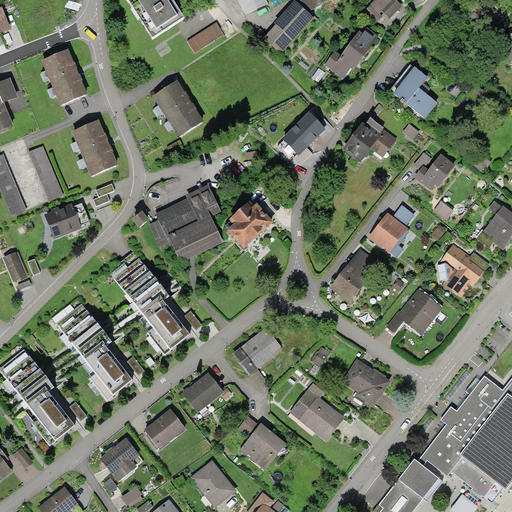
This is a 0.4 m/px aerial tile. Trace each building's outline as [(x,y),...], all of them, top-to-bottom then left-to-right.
[(182,22),(167,0),(127,0),(152,40),(182,22)] [(264,0),(235,0),(243,17),(267,6),(264,0)] [(301,0),(294,4),(305,15),(331,0),(301,0)] [(400,8),(391,0),(374,0),(361,13),(372,24),(381,15),(387,21),(400,8)] [(294,4),(292,2),(272,24),(274,26),(262,39),(279,55),(291,42),(311,21),(305,15),(294,4)] [(0,34),(8,32),(0,12),(0,34)] [(314,22),(282,57),(289,63),(321,28),(314,22)] [(219,24),(190,40),(197,53),(227,36),(219,24)] [(376,37),(362,28),(357,34),(354,32),(338,56),(332,52),(322,67),(341,79),(348,69),(352,73),(376,37)] [(511,34),(502,36),(506,65),(511,63),(511,34)] [(66,52),(40,63),(59,108),(85,97),(66,52)] [(425,80),(410,69),(391,95),(425,121),(437,105),(424,96),(429,90),(422,85),(425,80)] [(324,75),(318,70),(310,80),(317,85),(324,75)] [(7,81),(0,83),(0,132),(10,128),(1,104),(14,99),(7,81)] [(201,124),(174,83),(151,98),(179,139),(201,124)] [(490,98),(473,86),(468,93),(485,105),(490,98)] [(324,133),(305,115),(280,142),(295,156),(291,160),(301,169),(314,156),(308,150),(324,133)] [(363,126),(360,124),(340,151),(357,164),(366,152),(380,162),(395,141),(367,121),(363,126)] [(97,122),(71,132),(90,177),(116,167),(97,122)] [(418,134),(408,125),(400,134),(411,143),(418,134)] [(42,147),(27,154),(48,204),(63,198),(42,147)] [(488,163),(469,150),(461,161),(481,174),(488,163)] [(16,151),(0,158),(0,193),(11,219),(40,207),(16,151)] [(433,162),(422,153),(410,168),(416,172),(411,179),(428,192),(432,187),(436,190),(454,167),(439,155),(433,162)] [(159,220),(149,224),(162,251),(172,246),(180,263),(224,243),(212,216),(221,212),(209,184),(186,195),(188,199),(156,213),(159,220)] [(104,197),(112,193),(109,186),(94,193),(97,200),(104,197)] [(107,203),(104,197),(97,200),(92,202),(95,209),(107,203)] [(442,202),(435,212),(446,221),(454,211),(442,202)] [(511,217),(491,202),(485,210),(493,216),(474,240),(486,249),(490,243),(501,251),(511,236),(511,217)] [(78,205),(84,227),(92,225),(86,203),(78,205)] [(250,208),(246,203),(226,220),(231,226),(224,232),(241,251),(270,225),(253,205),(250,208)] [(415,216),(403,206),(394,218),(405,227),(415,216)] [(70,209),(44,218),(51,238),(78,229),(70,209)] [(478,216),(472,212),(468,216),(474,220),(478,216)] [(149,222),(143,213),(134,219),(140,227),(149,222)] [(405,227),(388,214),(369,238),(396,259),(403,249),(399,246),(409,232),(407,230),(408,229),(405,227)] [(446,231),(440,226),(431,236),(437,241),(446,231)] [(470,256),(453,244),(441,261),(445,264),(447,279),(444,284),(461,297),(470,285),(473,287),(489,265),(473,253),(470,256)] [(380,268),(360,251),(328,288),(348,305),(380,268)] [(16,253),(1,259),(12,283),(27,277),(16,253)] [(134,254),(111,273),(154,326),(148,331),(166,354),(189,336),(180,324),(176,327),(167,316),(171,313),(161,302),(168,296),(134,254)] [(33,262),(26,264),(31,276),(38,274),(33,262)] [(402,285),(397,280),(391,287),(396,292),(402,285)] [(443,308),(419,289),(400,312),(399,311),(387,326),(396,333),(399,329),(402,332),(408,326),(421,336),(434,320),(441,326),(448,317),(441,311),(443,308)] [(77,300),(54,318),(98,373),(91,378),(110,400),(133,382),(124,370),(119,374),(110,363),(113,361),(103,349),(111,343),(77,300)] [(272,335),(267,328),(232,355),(248,376),(283,349),(272,335)] [(20,344),(0,360),(0,369),(39,418),(32,424),(50,447),(75,427),(65,415),(62,417),(54,407),(56,405),(47,393),(55,387),(20,344)] [(330,353),(321,347),(318,352),(320,353),(314,362),(321,367),(330,353)] [(373,407),(390,380),(357,359),(343,381),(357,391),(352,399),(363,405),(365,402),(373,407)] [(262,389),(270,382),(260,370),(251,378),(262,389)] [(223,393),(208,374),(183,394),(198,413),(223,393)] [(412,460),(377,506),(381,509),(378,511),(410,511),(444,469),(482,498),(493,484),(501,490),(511,476),(511,379),(511,378),(501,391),(482,377),(454,414),(448,409),(438,421),(444,426),(415,463),(412,460)] [(324,392),(313,383),(289,411),(326,443),(345,420),(320,398),(324,392)] [(183,432),(169,411),(141,431),(156,452),(183,432)] [(260,426),(247,416),(237,429),(249,438),(239,450),(265,471),(286,444),(262,425),(260,426)] [(137,456),(125,440),(97,461),(110,478),(119,472),(124,478),(136,470),(130,461),(137,456)] [(28,469),(36,462),(24,447),(16,453),(28,469)] [(0,452),(0,482),(11,474),(4,465),(8,462),(0,452)] [(234,492),(211,463),(190,479),(213,508),(234,492)] [(134,489),(120,499),(127,510),(142,500),(134,489)] [(64,490),(38,508),(40,511),(68,511),(76,507),(64,490)] [(274,502),(261,493),(246,511),(272,511),(268,509),(274,502)] [(463,497),(452,511),(477,511),(479,509),(463,497)] [(147,502),(136,511),(147,511),(152,509),(147,502)] [(176,511),(169,502),(154,511),(176,511)]
